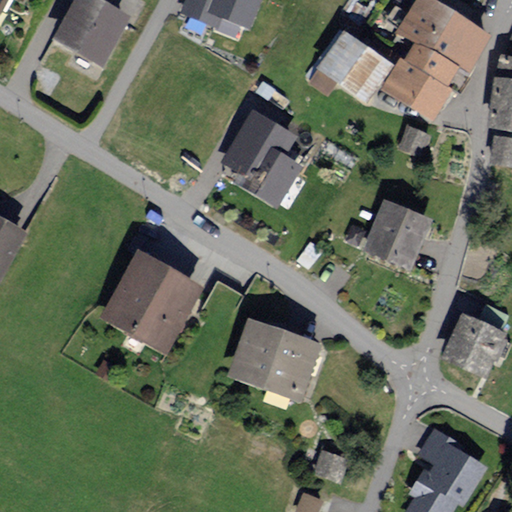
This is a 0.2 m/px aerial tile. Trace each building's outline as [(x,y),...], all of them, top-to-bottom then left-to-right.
[(97,9),(81,0),(69,0),(46,43),(69,56),(96,71),(123,23),(97,9)] [(192,0),(189,7),(216,18),(219,11),(246,23),(255,0),(192,0)] [(413,0),(391,37),(405,45),(376,94),(427,124),(456,76),(462,79),(486,40),(449,18),(418,0),(413,0)] [(359,49),(337,34),(304,83),(326,98),(332,89),(362,109),(389,69),(359,49)] [(492,80),(490,80),(482,133),(511,137),(511,61),(496,59),(492,80)] [(268,127),(245,114),(215,166),(238,179),(254,188),(248,198),(274,213),(299,170),(281,159),(292,140),(268,127)] [(404,127),(394,152),(419,162),(429,138),(404,127)] [(511,160),(511,142),(489,140),(486,169),(511,172),(511,160)] [(400,214),(377,205),(357,253),(405,273),(425,224),(400,214)] [(0,282),(21,237),(0,226),(0,282)] [(162,361),(197,292),(131,254),(93,321),(162,361)] [(502,340),(455,316),(434,362),(481,383),(502,340)] [(297,410),(314,352),(242,323),(221,383),(297,410)] [(459,511),(485,471),(428,427),(421,437),(409,459),(397,498),(407,501),(401,511),(452,511),(453,510),(456,511),(459,511)] [(344,464),(317,453),(309,477),(335,488),(344,464)] [(304,492),(298,511),(300,511),(317,511),(322,498),(304,492)]
